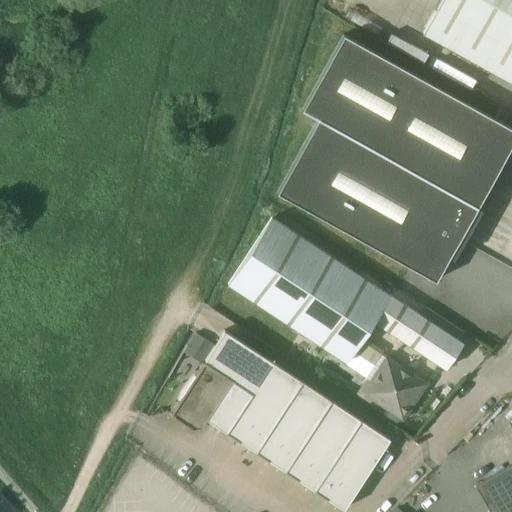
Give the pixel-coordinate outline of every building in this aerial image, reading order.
[(511,0),(440,0),(422,34),(511,84),(511,0)] [(276,194),(435,282),(511,142),(511,129),(342,35),(301,111),(317,120),(276,194)] [(381,328),(435,364),(452,338),(397,302),(270,218),(226,285),(345,363),(372,322),(381,328)] [(203,362),(251,393),(271,363),(223,331),(203,362)] [(371,400),(401,420),(425,384),(385,358),(368,384),(365,382),(357,394),(369,403),(371,400)] [(206,420),(225,433),(251,393),(203,362),(168,415),(192,430),(200,429),(206,420)] [(225,433),(254,452),(300,382),(271,363),(251,393),(225,433)] [(254,452),(284,472),(330,401),(300,382),(254,452)] [(284,472),(313,491),(359,421),(330,401),(284,472)] [(313,491),(343,510),(389,440),(359,421),(313,491)] [(511,511),(511,465),(478,485),(493,511),(511,511)]
